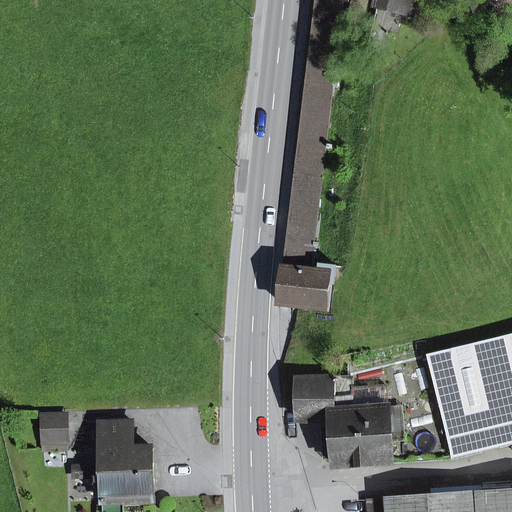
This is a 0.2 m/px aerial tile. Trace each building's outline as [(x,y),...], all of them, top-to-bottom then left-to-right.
[(319,0),(300,163),(322,166),(341,0),(319,0)] [(380,0),(378,8),(411,16),(415,0),(380,0)] [(287,268),(309,272),(322,166),(300,163),(287,268)] [(320,264),(319,274),(325,275),(331,277),(335,277),(337,265),(320,264)] [(325,275),(319,274),(309,272),(287,268),(284,268),(280,302),(327,308),(331,277),(325,275)] [(511,334),(428,355),(454,459),(511,444),(511,334)] [(453,459),(454,459),(428,355),(351,374),(351,377),(353,377),(354,390),(388,387),(390,407),(394,462),(453,459)] [(332,422),(335,466),(394,462),(390,407),(388,387),(354,390),(353,377),(351,377),(298,378),(299,421),(332,422)] [(42,415),(44,443),(67,442),(66,414),(42,415)] [(119,504),(119,499),(155,497),(153,448),(134,448),(133,422),(101,423),(104,505),(119,504)] [(75,467),(75,477),(90,477),(90,467),(75,467)] [(511,511),(511,488),(489,494),(493,511),(511,511)]
